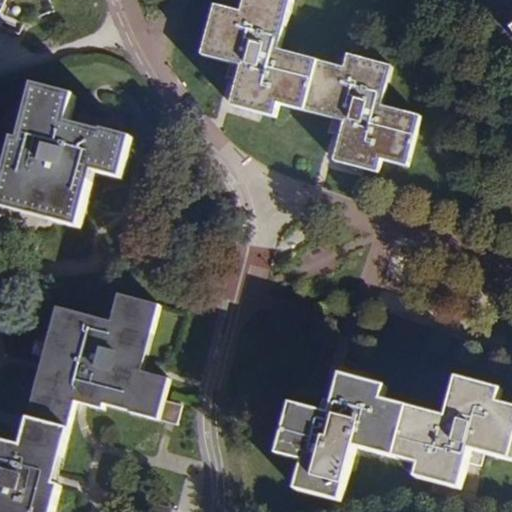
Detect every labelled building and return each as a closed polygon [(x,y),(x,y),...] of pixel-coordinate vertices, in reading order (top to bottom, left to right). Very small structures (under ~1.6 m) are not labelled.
[(0,0),(0,10),(4,12),(0,20),(0,31),(18,38),(24,26),(51,15),(46,0),(0,0)] [(246,0),(244,12),(220,6),(207,58),(246,68),(235,107),(279,119),(282,106),(346,123),(344,132),(336,162),(365,169),(380,173),(384,160),(407,166),(419,117),(381,107),(391,68),(347,56),(344,69),(285,53),(298,0),(246,0)] [(12,133),(0,174),(0,200),(31,209),(75,221),(91,164),(119,171),(129,134),(120,131),(63,115),(70,90),(31,80),(16,134),(12,133)] [(39,365),(26,412),(67,423),(73,399),(102,407),(103,401),(174,420),(176,410),(179,399),(162,395),(168,374),(140,367),(158,297),(135,291),(118,287),(110,317),(56,302),(39,365)] [(313,414),(290,407),(276,456),(300,463),(292,491),(337,504),(353,448),(417,467),(413,480),(457,493),(465,465),(469,452),(485,457),(511,464),(511,410),(498,407),(502,395),(456,382),(445,421),(381,403),(384,390),(340,378),(332,404),(328,418),(313,414)] [(328,418),(332,404),(324,402),(317,400),(313,414),(328,418)] [(176,410),(174,420),(182,422),(185,412),(176,410)] [(18,442),(0,437),(0,511),(51,511),(60,484),(51,481),(67,423),(26,412),(22,425),(18,442)] [(481,470),(485,457),(469,452),(465,465),(474,468),(481,470)]
